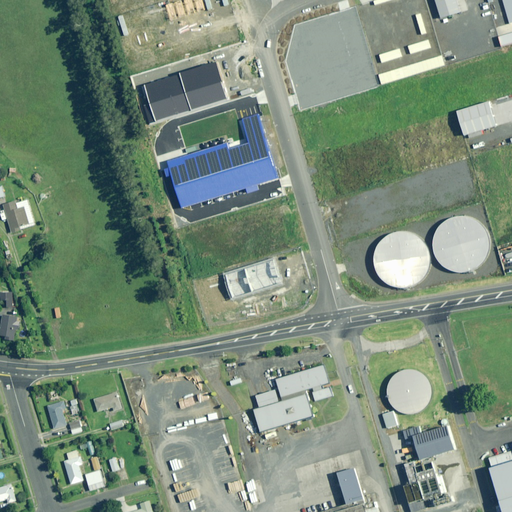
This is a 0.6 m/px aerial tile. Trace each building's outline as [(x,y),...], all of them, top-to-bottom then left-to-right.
[(511,0),(496,0),(502,20),(511,17),(511,0)] [(142,80),(151,119),(226,102),(216,62),(142,80)] [(481,97),(448,109),(457,134),(490,122),(481,97)] [(245,140),(164,165),(177,206),(274,176),(254,115),(238,120),(245,140)] [(19,209),(16,201),(4,205),(12,233),(32,227),(26,207),(19,209)] [(470,262),(475,255),(478,248),(477,239),(475,232),(469,225),(462,221),(454,219),(446,220),(438,224),(432,229),(429,237),(428,245),(429,253),(433,260),(440,265),(447,268),(456,269),(463,267),(470,262)] [(417,276),(422,269),(424,262),(424,253),(421,246),(416,239),(409,235),(401,233),(393,234),(385,238),(379,243),(375,251),(374,259),(376,267),(380,274),(386,279),(394,282),(402,283),(410,281),(417,276)] [(22,318),(4,315),(1,336),(7,337),(6,340),(16,341),(18,330),(21,331),(22,318)] [(312,363),(262,377),(267,395),(317,380),(312,363)] [(395,415),(396,415),(398,415),(399,415),(401,414),(402,414),(403,413),(405,413),(406,412),(407,411),(409,411),(410,410),(411,409),(412,408),(413,406),(414,405),(415,404),(415,403),(416,401),(417,400),(417,399),(418,397),(418,396),(418,394),(418,393),(418,391),(418,390),(418,388),(418,387),(418,385),(417,384),(417,382),(416,381),(415,380),(415,378),(414,377),(413,376),(412,375),(411,374),(410,373),(409,372),(407,371),(406,370),(405,369),(403,369),(402,368),(400,368),(399,368),(398,367),(396,367),(395,367),(393,367),(392,367),(390,367),(389,368),(387,368),(386,369),(384,369),(383,370),(382,371),(380,371),(379,372),(378,373),(377,374),(376,375),(375,377),(374,378),(373,379),(373,380),(372,382),(371,383),(371,385),(371,386),(370,388),(370,389),(370,390),(370,392),(370,393),(370,395),(371,396),(371,398),(371,399),(372,401),(373,402),(373,403),(374,405),(375,406),(376,407),(377,408),(378,409),(379,410),(380,411),(382,412),(383,413),(384,413),(386,414),(387,414),(389,415),(390,415),(392,415),(393,415),(395,415)] [(265,399),(262,387),(242,393),(246,405),(265,399)] [(123,409),(119,393),(95,399),(98,412),(114,408),(115,412),(123,409)] [(299,412),(293,393),(240,409),(246,428),(299,412)] [(67,409),(65,402),(49,407),(55,429),(68,426),(64,410),(67,409)] [(82,427),(80,421),(70,424),(72,430),(82,427)] [(125,427),(123,421),(111,424),(112,430),(125,427)] [(457,450),(449,426),(430,431),(430,429),(423,432),(421,426),(404,431),(407,440),(414,437),(422,461),(457,450)] [(499,455),(471,463),(485,511),(511,511),(511,440),(497,445),(499,455)] [(80,457),(78,451),(68,454),(70,460),(65,462),(72,484),(85,481),(80,466),(84,465),(82,457),(80,457)] [(104,478),(98,457),(92,459),(99,480),(104,478)] [(120,470),(116,458),(110,460),(114,472),(120,470)] [(407,487),(413,511),(419,511),(428,510),(426,501),(436,499),(438,507),(452,503),(444,473),(438,475),(435,462),(418,467),(417,462),(407,465),(413,485),(407,487)] [(339,463),(320,469),(330,502),(348,496),(339,463)] [(17,501),(13,485),(0,488),(0,502),(8,500),(9,504),(17,501)] [(351,511),(348,500),(307,511),(351,511)]
